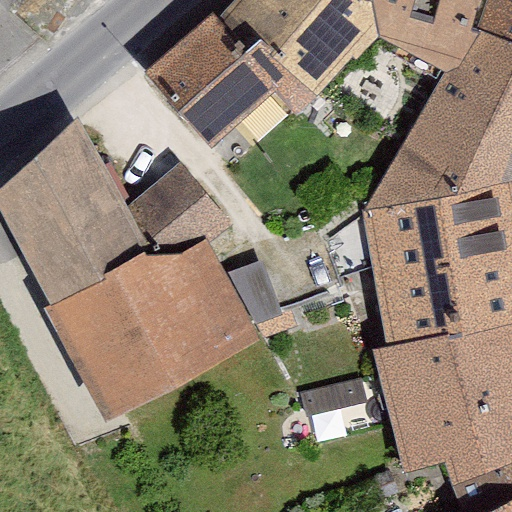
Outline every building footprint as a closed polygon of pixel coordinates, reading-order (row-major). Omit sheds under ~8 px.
[(349,0),(244,0),(222,26),(316,107),(371,36),(383,24),(349,0)] [(489,0),(349,0),(383,24),(371,36),(451,73),(471,38),(489,0)] [(511,0),(489,0),(471,38),(511,53),(511,0)] [(222,26),(144,85),(213,157),(270,100),(296,124),(316,107),(222,26)] [(511,53),(471,38),(451,73),(364,224),(511,193),(511,53)] [(126,215),(72,130),(0,202),(0,208),(112,427),(262,342),(209,258),(232,234),(178,176),(126,215)] [(511,328),(511,193),(364,224),(390,355),(511,328)] [(272,257),(245,264),(258,310),(285,303),(272,257)] [(511,328),(390,355),(374,358),(405,478),(448,467),(453,484),(511,460),(511,328)] [(361,375),(308,387),(318,431),(371,420),(361,375)] [(461,511),(511,511),(511,460),(453,484),(461,511)]
